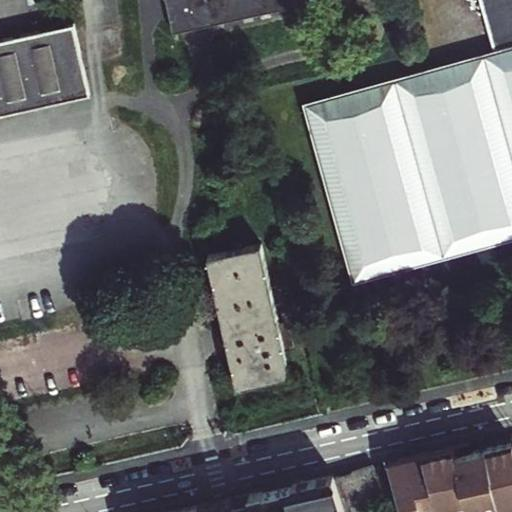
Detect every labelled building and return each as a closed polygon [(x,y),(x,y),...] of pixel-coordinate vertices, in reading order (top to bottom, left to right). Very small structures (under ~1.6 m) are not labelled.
[(169,0),(177,33),(310,0),(169,0)] [(511,0),(481,0),(494,48),(305,101),(352,280),(511,236),(511,0)] [(0,111),(88,92),(73,22),(0,38),(0,111)] [(260,242),(208,254),(235,385),(288,373),(283,347),(293,345),(288,325),(279,327),(260,242)] [(421,452),(440,511),(444,511),(443,507),(469,499),(473,511),(482,511),(500,507),(499,499),(511,496),(511,440),(471,451),(469,441),(454,444),(421,452)] [(440,511),(421,452),(388,459),(405,511),(440,511)] [(355,468),(330,475),(340,511),(349,511),(380,503),(368,464),(355,468)] [(193,511),(340,511),(329,473),(263,488),(228,496),(191,504),(193,511)]
